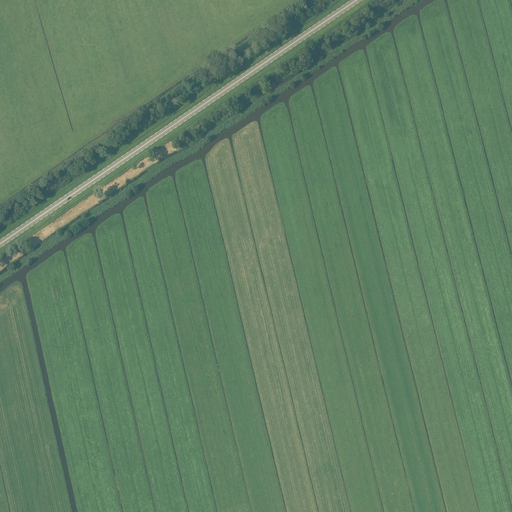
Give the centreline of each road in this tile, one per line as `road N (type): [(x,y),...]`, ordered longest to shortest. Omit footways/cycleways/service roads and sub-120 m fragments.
road 1 (track): [(0,280),(416,0)]
road 2 (primary): [(0,244),(356,0)]
